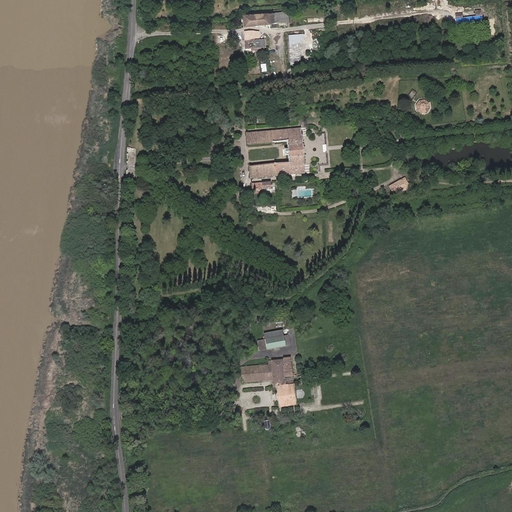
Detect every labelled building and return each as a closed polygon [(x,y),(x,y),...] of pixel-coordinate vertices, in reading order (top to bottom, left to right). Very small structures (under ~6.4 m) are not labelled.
[(460,13),(453,13),(455,28),(480,25),(479,10),(473,11),(473,16),(460,18),(460,13)] [(245,26),(290,21),(288,11),(244,15),(245,26)] [(256,48),(257,54),(261,53),(260,39),(255,39),(254,31),(246,31),(246,49),(256,48)] [(297,32),(289,33),(291,60),(300,60),(297,32)] [(429,103),(424,100),(419,101),(416,105),(417,111),(421,114),(427,113),(430,108),(429,103)] [(287,129),(247,133),(248,143),(287,139),(289,163),(250,166),(251,177),(304,173),(303,165),(305,165),(302,136),(301,136),(300,128),(290,129),(290,136),(287,136),(287,129)] [(392,184),(396,193),(410,187),(405,177),(392,184)] [(245,194),(263,193),(263,189),(272,189),(271,182),(251,183),(251,189),(240,190),(241,195),(245,195),(245,194)] [(283,336),(282,330),(264,334),(265,339),(283,336)] [(265,339),(265,340),(267,349),(285,346),(283,336),(265,339)] [(267,349),(265,340),(258,341),(260,350),(267,349)] [(290,357),(284,357),(284,359),(277,360),(273,360),(273,364),(258,365),(242,366),(242,383),(273,380),(274,387),(277,386),(278,392),(277,394),(276,397),(279,401),(280,408),(297,405),(294,384),(293,384),(292,380),(288,381),(288,384),(285,385),(285,378),(292,377),(290,357)]
